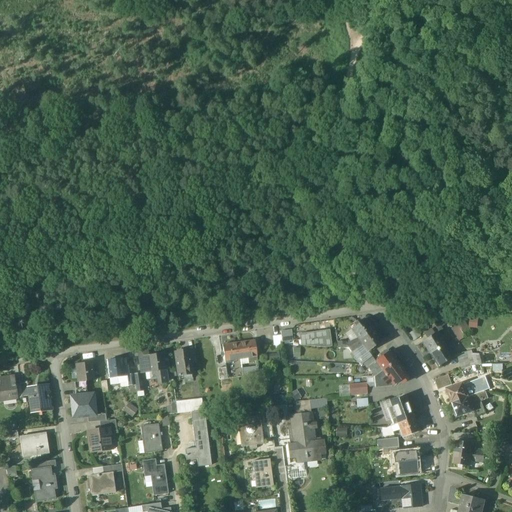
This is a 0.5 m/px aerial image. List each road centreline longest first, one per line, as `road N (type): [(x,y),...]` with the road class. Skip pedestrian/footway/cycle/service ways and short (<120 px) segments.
road 1 (residential): [(377,313),(51,356),(76,511)]
road 2 (residential): [(441,479),(442,433),(427,389),(377,313)]
road 3 (track): [(339,154),(354,45),(402,0)]
road 4 (track): [(377,313),(338,215),(338,166)]
road 5 (residential): [(377,313),(511,310)]
